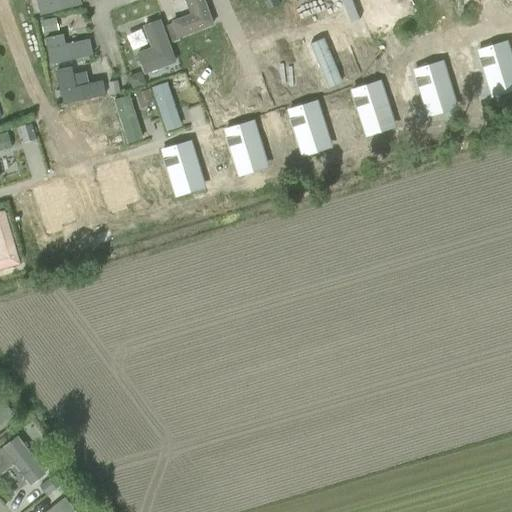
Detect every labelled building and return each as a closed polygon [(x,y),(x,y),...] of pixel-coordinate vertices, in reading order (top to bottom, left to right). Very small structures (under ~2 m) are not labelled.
[(38,0),(40,12),(84,8),(82,0),(38,0)] [(178,39),(214,26),(203,0),(183,0),(189,15),(171,22),(171,24),(165,27),(171,44),(179,41),(178,39)] [(384,0),(388,10),(403,4),(401,0),(384,0)] [(43,34),(58,31),(55,19),(41,22),(43,34)] [(429,55),(427,43),(421,44),(417,22),(379,29),(386,63),(429,55)] [(0,56),(38,47),(36,37),(22,40),(19,30),(0,35),(0,56)] [(89,40),(64,45),(62,35),(44,39),(50,65),(92,56),(89,40)] [(326,89),(344,84),(329,36),(312,42),(326,89)] [(511,88),(511,60),(505,40),(476,49),(490,95),(511,88)] [(308,45),(263,59),(272,87),(317,73),(308,45)] [(455,106),(440,60),(410,69),(425,115),(455,106)] [(54,70),(60,164),(81,163),(80,144),(92,143),(91,124),(107,123),(105,98),(109,98),(108,80),(90,81),(89,68),(54,70)] [(141,72),(128,77),(133,90),(146,85),(141,72)] [(239,76),(197,91),(211,131),(234,122),(225,97),(244,90),(239,76)] [(184,77),(172,81),(175,91),(187,87),(184,77)] [(158,108),(166,132),(182,126),(167,81),(149,87),(157,109),(158,108)] [(117,82),(108,84),(111,96),(120,94),(117,82)] [(148,90),(136,95),(139,105),(152,100),(148,90)] [(119,120),(126,143),(142,138),(129,93),(110,98),(117,120),(119,120)] [(352,142),(372,134),(360,103),(340,111),(352,142)] [(296,126),(311,165),(350,150),(334,112),(296,126)] [(0,136),(0,154),(22,145),(33,171),(47,164),(29,124),(0,136)] [(245,129),(225,138),(243,179),(263,170),(245,129)] [(192,160),(200,199),(232,193),(225,154),(192,160)] [(171,190),(182,187),(175,159),(164,162),(164,164),(153,167),(159,191),(171,189),(171,190)] [(96,180),(60,189),(71,236),(107,227),(96,180)] [(38,209),(29,211),(27,204),(13,207),(23,254),(47,249),(38,209)] [(0,268),(20,263),(5,212),(0,213),(0,268)] [(106,233),(95,237),(98,245),(109,242),(106,233)] [(30,486),(46,474),(17,437),(1,449),(30,486)] [(54,476),(39,487),(45,496),(61,485),(54,476)] [(44,511),(79,511),(68,495),(44,511)]
